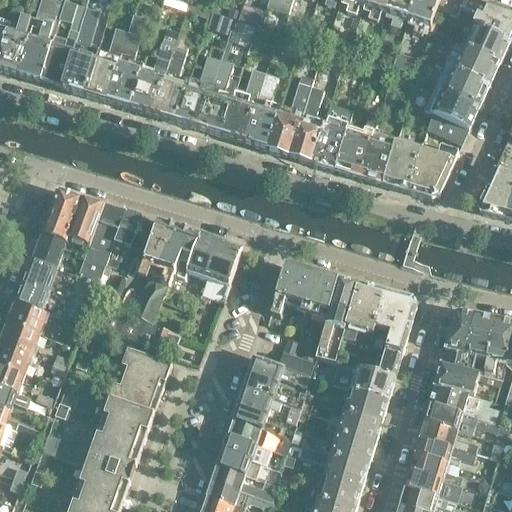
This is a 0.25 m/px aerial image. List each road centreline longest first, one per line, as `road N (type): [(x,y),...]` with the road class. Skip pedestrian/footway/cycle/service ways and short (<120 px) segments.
road 1 (residential): [(451,228),(0,95)]
road 2 (residential): [(281,240),(180,511)]
road 3 (residential): [(41,167),(281,240)]
road 4 (residential): [(376,511),(442,288)]
road 5 (residential): [(281,240),(442,288)]
road 6 (residential): [(451,228),(511,96)]
road 7 (residential): [(0,283),(41,167)]
